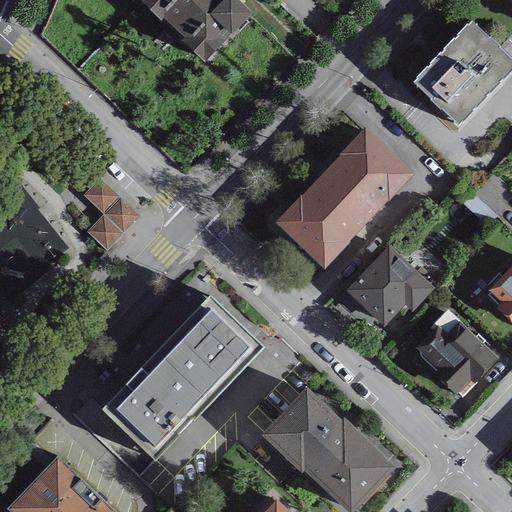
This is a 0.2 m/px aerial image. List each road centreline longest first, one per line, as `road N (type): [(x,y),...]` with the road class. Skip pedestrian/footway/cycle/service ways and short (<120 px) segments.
road 1 (residential): [(454,466),(193,217)]
road 2 (residential): [(403,0),(193,217)]
road 3 (residential): [(0,414),(193,217)]
road 4 (residential): [(193,217),(0,37)]
